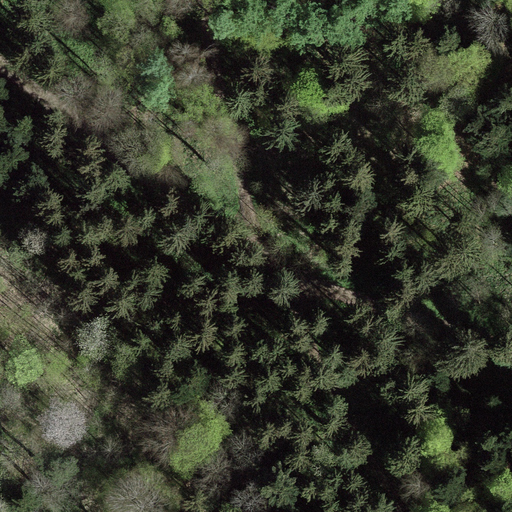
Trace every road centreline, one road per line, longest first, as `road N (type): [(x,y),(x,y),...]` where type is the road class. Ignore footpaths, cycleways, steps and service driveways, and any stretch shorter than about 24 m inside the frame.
road 1 (track): [(0,58),(160,183),(339,293),(424,328),(511,350)]
road 2 (track): [(399,511),(258,245),(207,0)]
